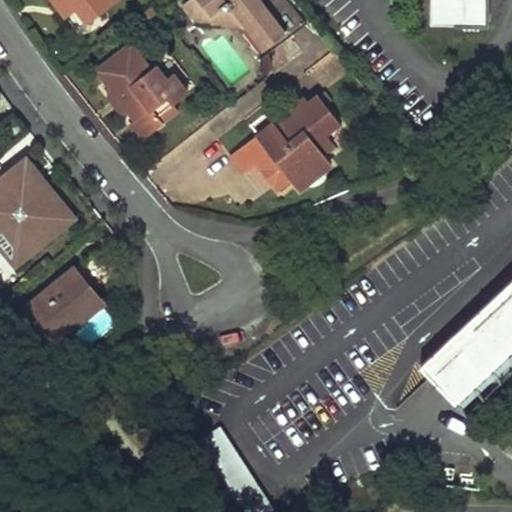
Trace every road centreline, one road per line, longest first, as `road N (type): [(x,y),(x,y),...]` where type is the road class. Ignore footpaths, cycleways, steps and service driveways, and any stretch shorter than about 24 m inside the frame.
road 1 (residential): [(167,241),(0,29)]
road 2 (residential): [(216,321),(247,303),(244,268),(203,246),(167,241)]
